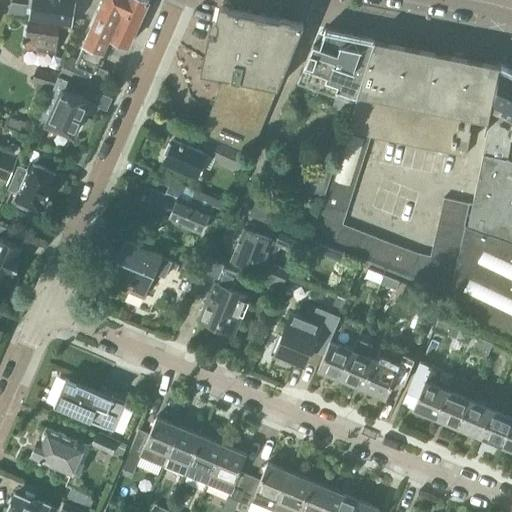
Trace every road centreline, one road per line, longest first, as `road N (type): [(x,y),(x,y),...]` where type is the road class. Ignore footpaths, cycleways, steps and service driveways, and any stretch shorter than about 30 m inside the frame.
road 1 (residential): [(43,308),(511,500)]
road 2 (residential): [(176,0),(43,308)]
road 3 (residential): [(225,245),(320,0)]
